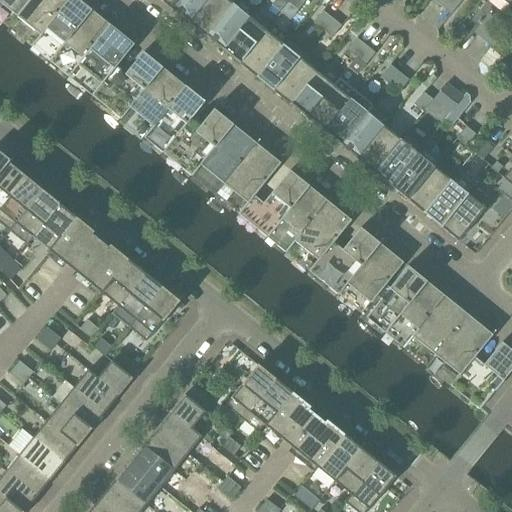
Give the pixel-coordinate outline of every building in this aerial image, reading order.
[(0,0),(0,3),(17,17),(30,0),(0,0)] [(41,36),(69,0),(30,0),(17,17),(40,36),(41,36)] [(69,0),(41,36),(40,36),(34,43),(43,50),(40,54),(50,63),(53,59),(92,11),(78,0),(69,0)] [(159,0),(172,10),(180,0),(159,0)] [(180,0),(172,10),(189,23),(207,0),(180,0)] [(207,0),(189,23),(206,37),(232,4),(226,0),(207,0)] [(298,11),(306,0),(291,0),(289,4),(298,11)] [(462,0),(447,0),(441,7),(451,15),(462,0)] [(222,51),(249,18),(248,17),(232,4),(206,37),(222,51)] [(249,18),(222,51),(239,64),(266,31),(272,24),(254,10),(248,17),(249,18)] [(61,65),(58,69),(69,78),(78,66),(110,26),(92,11),(53,59),(61,65)] [(313,23),(322,31),(332,19),(323,11),(313,23)] [(332,38),(341,26),(332,19),(322,31),(332,38)] [(473,33),(483,41),(493,29),(483,21),(473,33)] [(266,31),(239,64),(256,78),(283,45),(289,38),(272,24),(266,31)] [(134,45),(110,26),(78,66),(100,85),(101,85),(116,67),(134,45)] [(502,36),(493,29),(483,41),(492,48),(502,36)] [(283,45),(256,78),(273,91),(305,51),(289,38),(283,45)] [(346,50),(356,58),(366,46),(356,38),(346,50)] [(365,65),(375,53),(366,46),(356,58),(365,65)] [(323,65),(305,51),(273,91),(290,105),(316,72),(317,73),(323,65)] [(110,111),(121,120),(130,109),(130,108),(163,68),(143,52),(125,74),(116,67),(101,85),(100,85),(94,92),(113,108),(110,111)] [(380,78),(389,85),(399,73),(390,65),(380,78)] [(186,87),(163,68),(130,108),(130,109),(152,127),(153,128),(186,87)] [(290,105),(306,119),(333,86),(317,73),(316,72),(290,105)] [(399,93),(408,81),(399,73),(389,85),(399,93)] [(306,119),(323,132),(356,92),(339,78),(333,86),(306,119)] [(156,142),(152,145),(163,154),(166,150),(165,150),(186,124),(187,124),(205,102),(186,87),(153,128),(152,127),(146,134),(156,142)] [(340,146),(367,113),(366,113),(372,105),(356,92),(323,132),(340,146)] [(462,97),(456,92),(443,109),(449,114),(462,97)] [(413,105),(423,112),(433,100),(423,93),(413,105)] [(466,94),(450,114),(457,120),(470,103),(469,96),(466,94)] [(372,105),(366,113),(367,113),(340,146),(357,159),(383,127),(384,127),(390,120),(372,105)] [(181,169),(192,177),(201,166),(200,166),(233,125),(214,109),(196,132),(187,124),(186,124),(165,150),(166,150),(184,165),(181,169)] [(224,185),(257,144),(233,125),(200,166),(201,166),(224,185)] [(399,140),(384,127),(383,127),(357,159),(373,173),(400,140),(399,140)] [(466,147),(476,135),(466,127),(457,140),(466,147)] [(405,132),(399,140),(400,140),(373,173),(390,187),(417,154),(423,147),(405,132)] [(482,161),(492,149),(483,141),(473,153),(482,161)] [(511,185),(511,142),(504,152),(511,158),(511,166),(502,179),(505,181),(505,180),(511,185)] [(253,196),(254,196),(280,164),(266,152),(257,144),(224,185),(247,203),(253,196)] [(0,174),(8,164),(10,161),(0,153),(0,174)] [(390,187),(407,200),(434,167),(417,154),(390,187)] [(497,174),(502,167),(496,162),(491,168),(497,174)] [(0,174),(0,208),(25,178),(8,164),(0,174)] [(434,167),(407,200),(424,214),(451,181),(457,174),(456,173),(450,181),(434,167)] [(257,230),(267,238),(270,235),(270,234),(309,187),(289,171),(263,203),(254,196),(253,196),(247,203),(241,210),(260,226),(257,230)] [(451,181),(424,214),(441,228),(473,188),(457,174),(451,181)] [(42,191),(25,178),(0,208),(0,223),(10,232),(16,225),(15,224),(42,191)] [(511,185),(505,180),(505,181),(496,190),(511,202),(511,185)] [(295,242),(328,202),(309,187),(270,234),(270,235),(278,241),(275,245),(286,253),(295,242)] [(473,188),(441,228),(458,242),(485,209),(490,202),(473,188)] [(59,205),(42,191),(15,224),(16,225),(32,238),(59,205)] [(333,243),(351,221),(328,202),(295,242),(317,260),(318,261),(333,242),(333,243)] [(75,218),(59,205),(32,238),(49,251),(75,218)] [(495,225),(506,232),(511,222),(511,216),(503,211),(495,225)] [(92,232),(75,218),(49,251),(66,265),(72,270),(75,272),(102,239),(98,236),(92,232)] [(461,241),(470,248),(482,232),(474,225),(461,241)] [(318,261),(317,260),(311,268),(331,284),(328,287),(338,296),(347,284),(380,244),(360,228),(342,250),(333,243),(333,242),(318,261)] [(128,261),(111,247),(102,239),(75,272),(84,280),(101,293),(128,261)] [(371,303),(376,297),(385,285),(403,263),(380,244),(347,284),(371,303)] [(6,254),(0,259),(0,270),(1,272),(13,261),(6,254)] [(9,281),(21,270),(13,261),(1,272),(9,281)] [(145,275),(128,261),(101,293),(118,307),(145,275)] [(389,288),(385,285),(376,297),(380,300),(369,314),(378,322),(375,325),(385,334),(388,330),(427,282),(407,266),(389,288)] [(134,320),(135,321),(161,288),(145,275),(118,307),(112,315),(128,328),(134,320)] [(413,338),(445,297),(427,282),(388,330),(396,337),(393,340),(404,349),(413,338)] [(146,342),(179,302),(161,288),(135,321),(134,320),(128,328),(146,342)] [(436,356),(469,316),(445,297),(413,338),(436,356)] [(0,342),(11,333),(23,323),(5,301),(0,305),(0,342)] [(436,356),(459,375),(474,357),(475,357),(492,335),(469,316),(436,356)] [(92,340),(99,330),(87,320),(80,330),(92,340)] [(55,345),(60,339),(47,328),(42,334),(55,345)] [(50,352),(55,345),(42,334),(37,341),(50,352)] [(105,358),(112,348),(100,339),(93,348),(105,358)] [(459,375),(453,382),(472,398),(469,402),(479,410),(481,408),(511,369),(511,351),(501,343),(484,365),(475,357),(474,357),(459,375)] [(111,362),(132,379),(140,369),(119,352),(111,362)] [(19,362),(14,368),(28,379),(33,373),(19,362)] [(118,396),(132,379),(111,362),(98,379),(97,379),(118,396)] [(225,406),(243,420),(275,380),(258,366),(225,406)] [(23,385),(28,379),(14,368),(9,374),(23,385)] [(73,388),(104,413),(118,396),(97,379),(98,379),(88,371),(73,388)] [(265,426),(292,393),(275,380),(243,420),(260,435),(266,427),(265,426)] [(205,412),(213,402),(192,386),(184,395),(205,412)] [(91,430),(104,413),(73,388),(60,405),(91,430)] [(310,408),(292,393),(265,426),(266,427),(283,441),(310,408)] [(191,430),(192,429),(205,412),(184,395),(170,413),(191,430)] [(46,422),(77,446),(91,430),(60,405),(46,422)] [(170,413),(157,429),(172,442),(187,454),(202,437),(192,429),(191,430),(170,413)] [(64,463),(77,446),(46,422),(33,439),(64,463)] [(317,469),(344,436),(327,422),(300,454),(317,469)] [(159,459),(174,471),(187,454),(172,442),(157,429),(143,446),(159,459)] [(218,436),(225,441),(229,437),(231,435),(224,429),(218,436)] [(317,469),(334,482),(361,449),(344,436),(317,469)] [(229,437),(225,441),(221,447),(233,456),(241,447),(229,437)] [(19,455),(50,480),(64,463),(33,439),(19,455)] [(143,446),(130,463),(145,476),(160,488),(174,471),(159,459),(143,446)] [(334,482),(351,495),(351,496),(378,463),(361,449),(334,482)] [(36,497),(50,480),(19,455),(6,472),(36,497)] [(130,463),(116,480),(132,492),(147,505),(160,488),(145,476),(130,463)] [(355,511),(367,511),(395,477),(378,463),(351,496),(351,495),(345,503),(355,511)] [(0,478),(0,495),(20,511),(24,511),(36,497),(6,472),(0,478)] [(228,477),(222,483),(236,495),(241,488),(228,477)] [(116,480),(102,497),(118,509),(121,511),(140,511),(147,505),(132,492),(116,480)] [(230,501),(236,495),(222,483),(217,489),(230,501)] [(301,486),(294,496),(300,501),(307,491),(301,486)] [(148,511),(158,511),(171,491),(164,487),(148,511)] [(312,511),(319,501),(307,491),(300,501),(312,511)] [(0,511),(20,511),(0,495),(0,511)] [(102,497),(90,511),(121,511),(118,509),(102,497)] [(267,500),(262,507),(268,511),(279,511),(281,511),(267,500)]
